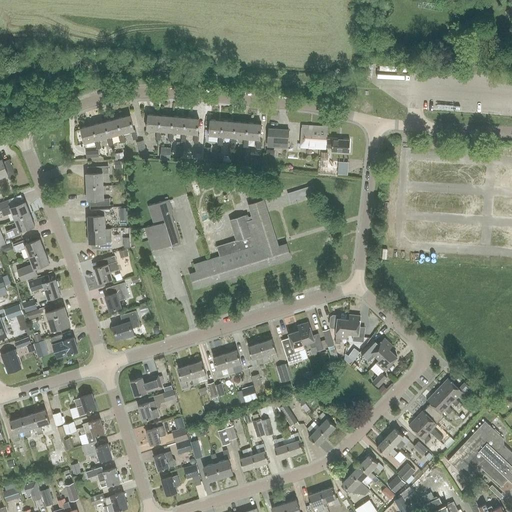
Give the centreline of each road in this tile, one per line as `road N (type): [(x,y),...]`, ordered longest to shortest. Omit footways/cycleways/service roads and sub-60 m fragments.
road 1 (residential): [(188,511),(326,465),(419,370),(418,346),(356,290)]
road 2 (residential): [(17,131),(89,102),(138,93),(309,105),(376,123)]
road 3 (residential): [(104,367),(356,290)]
road 4 (residential): [(104,367),(17,131)]
road 5 (residential): [(356,290),(376,123)]
road 6 (residential): [(150,511),(104,367)]
road 7 (unclassified): [(376,123),(511,132)]
